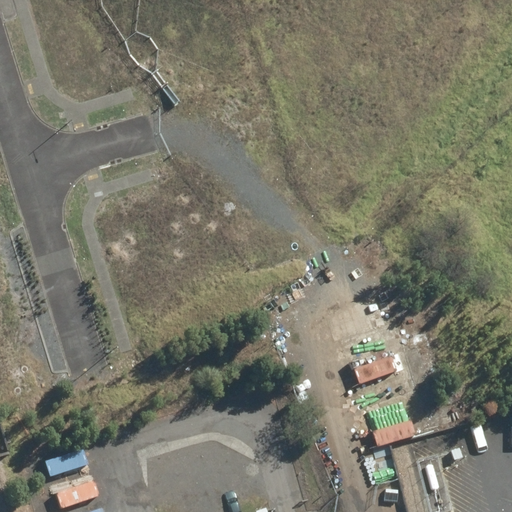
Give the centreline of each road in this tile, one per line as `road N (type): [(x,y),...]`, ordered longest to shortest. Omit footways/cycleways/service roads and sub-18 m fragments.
road 1 (unknown): [(365,0),(348,54),(278,98),(166,135)]
road 2 (residential): [(86,374),(26,179)]
road 3 (residential): [(26,179),(166,135)]
